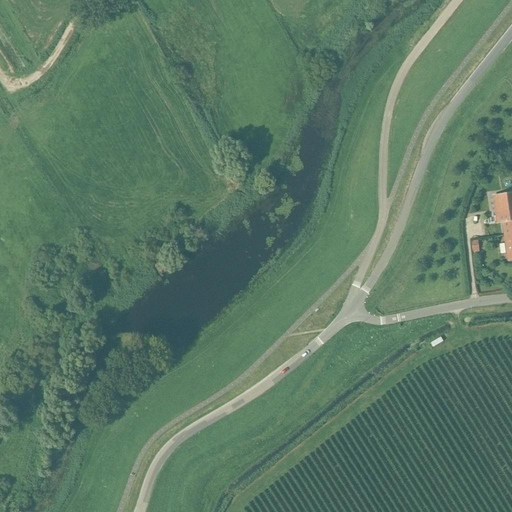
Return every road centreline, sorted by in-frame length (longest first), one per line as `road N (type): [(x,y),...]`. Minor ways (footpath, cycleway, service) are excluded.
road 1 (tertiary): [(349,311),(399,233),(445,116),(511,31)]
road 2 (track): [(356,299),(381,222),(390,103),(401,72),(458,0)]
road 3 (unclassified): [(349,311),(266,385),(180,438),(158,463),(140,511)]
road 4 (tertiary): [(349,311),(372,321),(511,296)]
road 5 (track): [(0,76),(14,88),(50,64),(87,0)]
